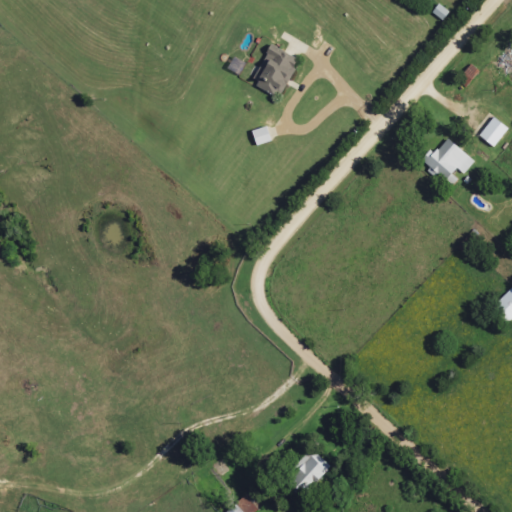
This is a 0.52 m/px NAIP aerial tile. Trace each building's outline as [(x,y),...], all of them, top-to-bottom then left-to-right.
[(280,99),(296,60),(268,48),(252,87),(280,99)] [(507,130),(493,118),(477,137),(492,149),(507,130)] [(268,143),(265,128),(250,131),(254,146),(268,143)] [(474,163),(446,140),(432,156),(427,152),(419,161),(429,169),(428,170),(451,189),(458,180),(452,175),(456,170),(463,176),(474,163)] [(511,319),(511,290),(510,289),(490,310),(506,325),(511,319)] [(281,481),(301,500),(328,471),(308,452),(281,481)] [(226,511),(256,511),(258,510),(244,496),(226,511)]
